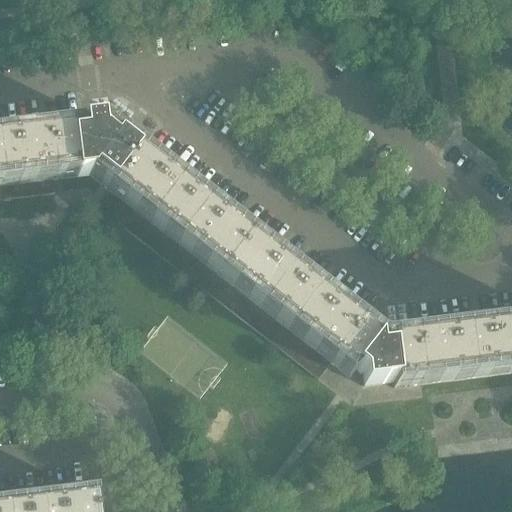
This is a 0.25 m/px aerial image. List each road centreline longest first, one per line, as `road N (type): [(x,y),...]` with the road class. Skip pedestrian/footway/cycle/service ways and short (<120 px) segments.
road 1 (residential): [(117,74),(384,282),(406,289),(511,271)]
road 2 (residential): [(511,236),(508,225),(287,53),(203,64)]
road 3 (residential): [(137,452),(107,393),(0,401)]
road 4 (residential): [(0,464),(137,452)]
